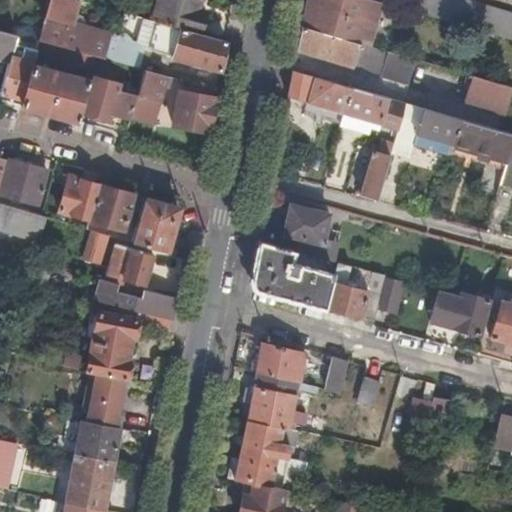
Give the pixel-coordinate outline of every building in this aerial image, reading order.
[(72,25),(79,0),(78,0),(48,0),(44,17),(72,25)] [(196,8),(198,0),(155,0),(150,20),(198,33),(204,10),(196,8)] [(347,0),(305,0),(301,25),(359,42),(375,46),(378,34),(363,29),(364,25),(344,19),(347,0)] [(407,0),(404,8),(511,39),(511,11),(484,3),(472,0),(407,0)] [(226,41),(224,40),(198,33),(150,20),(91,3),(89,11),(111,17),(137,42),(171,51),(169,56),(220,70),(226,41)] [(60,46),(95,56),(102,58),(109,35),(72,25),(44,17),(38,40),(39,40),(60,46)] [(359,42),(301,25),(296,50),(352,66),(352,65),(353,63),(358,64),(360,58),(355,57),(359,42)] [(0,59),(8,62),(10,55),(16,34),(0,29),(0,59)] [(36,50),(35,53),(57,59),(60,46),(39,40),(38,40),(36,50)] [(375,46),(359,42),(355,57),(360,58),(358,64),(353,63),(352,65),(380,74),(380,75),(397,80),(404,55),(375,46)] [(0,94),(0,100),(21,106),(32,63),(35,53),(36,50),(24,47),(22,58),(10,55),(8,62),(0,94)] [(404,55),(397,80),(464,100),(472,75),(455,70),(404,55)] [(21,106),(76,122),(88,80),(32,63),(21,106)] [(350,86),(292,69),(287,96),(306,101),(306,102),(343,113),(350,86)] [(167,93),(172,77),(144,70),(136,96),(130,119),(151,124),(153,119),(159,98),(166,100),(167,93)] [(511,86),(472,75),(464,100),(505,112),(511,86)] [(110,113),(130,119),(136,96),(116,91),(118,83),(93,77),(83,112),(109,120),(110,113)] [(405,102),(350,86),(343,113),(397,129),(401,117),(405,102)] [(209,133),(216,97),(180,89),(178,96),(172,124),(172,125),(209,133)] [(178,96),(167,93),(166,100),(159,98),(153,119),(172,124),(178,96)] [(422,107),(405,102),(401,117),(418,122),(422,107)] [(401,117),(397,129),(395,137),(391,151),(409,156),(413,143),(415,134),(452,144),(459,118),(422,107),(418,122),(401,117)] [(505,160),(511,136),(511,133),(459,118),(452,144),(505,160)] [(391,151),(395,137),(383,134),(381,140),(373,138),(358,192),(377,198),(391,151)] [(449,153),(452,144),(415,134),(413,143),(449,153)] [(511,136),(505,160),(499,182),(511,185),(511,136)] [(45,169),(8,158),(0,185),(0,193),(35,203),(45,169)] [(88,219),(98,184),(67,175),(57,210),(88,219)] [(88,219),(88,220),(123,230),(133,194),(98,184),(88,219)] [(178,209),(143,198),(131,241),(153,248),(165,251),(178,209)] [(0,228),(39,241),(45,215),(40,214),(0,201),(0,228)] [(288,202),(277,245),(292,249),(316,255),(328,213),(288,202)] [(43,233),(59,238),(62,227),(46,222),(43,233)] [(131,241),(117,237),(115,243),(152,254),(153,248),(131,241)] [(277,245),(258,239),(251,277),(253,283),(256,287),(260,290),(324,308),(334,273),(289,261),(292,249),(277,245)] [(127,292),(124,306),(150,313),(172,318),(176,298),(143,288),(152,254),(115,243),(107,279),(113,281),(112,286),(116,287),(116,289),(127,292)] [(334,273),(324,308),(373,321),(385,274),(372,271),(366,291),(353,288),(354,283),(346,280),(350,265),(337,261),(334,273)] [(32,277),(39,279),(42,270),(34,268),(32,277)] [(460,295),(452,293),(438,289),(430,321),(479,334),(489,299),(460,292),(460,295)] [(489,336),(511,342),(511,301),(502,299),(497,319),(494,319),(489,336)] [(94,373),(125,380),(126,376),(128,376),(130,375),(132,364),(131,362),(129,361),(130,357),(128,356),(132,336),(133,337),(134,333),(137,333),(138,333),(141,321),(139,319),(137,318),(137,316),(97,309),(86,371),(94,373)] [(169,333),(172,318),(150,313),(147,327),(169,333)] [(260,342),(254,371),(297,382),(298,378),(299,373),(303,353),(260,342)] [(66,352),(63,364),(78,368),(81,356),(66,352)] [(346,359),(332,356),(325,384),(318,383),(317,387),(338,393),(346,359)] [(297,382),(254,371),(248,402),(291,411),(297,382)] [(116,427),(125,380),(94,373),(85,421),(116,427)] [(298,378),(318,383),(319,378),(299,373),(298,378)] [(370,402),(377,378),(362,373),(355,398),(370,402)] [(317,387),(318,383),(298,378),(297,382),(317,387)] [(434,383),(425,380),(422,399),(431,400),(431,395),(434,383)] [(427,420),(425,426),(444,428),(450,399),(431,395),(431,400),(427,420)] [(431,400),(422,399),(411,397),(407,417),(427,420),(431,400)] [(248,402),(245,421),(287,429),(289,420),(300,422),(302,413),(291,411),(248,402)] [(300,422),(298,431),(317,435),(320,417),(302,413),(300,422)] [(511,416),(499,413),(493,443),(511,447),(511,416)] [(114,462),(121,428),(116,427),(85,421),(80,420),(74,454),(84,456),(114,462)] [(287,429),(245,421),(233,479),(241,481),(279,489),(289,446),(294,446),(297,431),(287,429)] [(105,511),(114,462),(84,456),(74,454),(65,503),(105,511)] [(279,511),(282,490),(279,489),(241,481),(236,511),(279,511)] [(314,502),(315,496),(305,494),(301,511),(314,511),(317,503),(314,502)] [(104,511),(105,511),(65,503),(62,511),(104,511)] [(368,511),(370,507),(349,503),(347,511),(368,511)]
